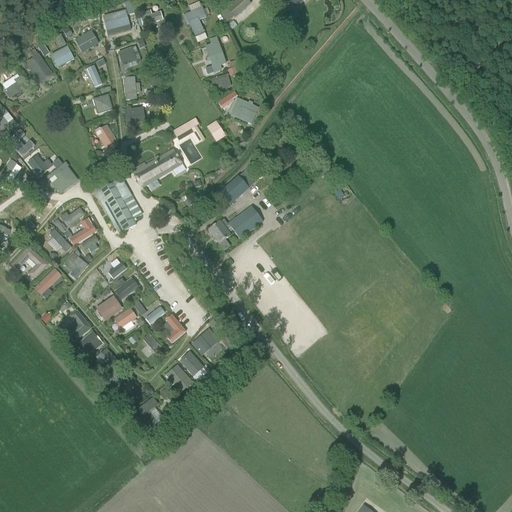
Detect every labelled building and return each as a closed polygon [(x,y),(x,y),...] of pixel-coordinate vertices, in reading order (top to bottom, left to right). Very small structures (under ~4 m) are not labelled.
[(245,0),(237,0),(225,11),(232,18),(248,3),(245,0)] [(131,1),(125,3),(128,16),(134,14),(131,1)] [(140,9),(142,25),(161,22),(159,7),(140,9)] [(190,12),(184,15),(194,37),(197,43),(207,39),(204,33),(199,21),(206,17),(206,16),(203,10),(202,7),(201,8),(190,12)] [(124,11),(102,17),(107,37),(130,31),(124,11)] [(95,12),(87,13),(88,21),(96,20),(95,12)] [(98,46),(90,33),(74,42),(81,55),(98,46)] [(225,65),(215,37),(208,40),(210,44),(204,46),(214,74),(221,71),(220,66),(225,65)] [(143,40),(137,42),(139,49),(145,47),(143,40)] [(132,47),(117,53),(122,67),(123,66),(124,68),(130,67),(129,64),(137,62),(132,47)] [(56,70),(73,61),(67,48),(49,57),(56,70)] [(52,75),(38,54),(37,55),(34,50),(29,53),(32,58),(25,63),(40,83),(52,75)] [(20,60),(15,63),(19,68),(24,64),(20,60)] [(96,64),(98,68),(105,65),(102,60),(96,64)] [(12,64),(7,67),(11,74),(16,71),(12,64)] [(94,66),(86,69),(93,89),(101,86),(94,66)] [(230,69),(227,70),(229,76),(232,75),(241,73),(239,67),(236,67),(230,69)] [(230,88),(227,76),(211,81),(215,93),(230,88)] [(15,84),(4,91),(9,99),(29,87),(23,79),(20,77),(13,81),(15,84)] [(140,94),(139,84),(135,84),(134,77),(123,79),(125,101),(136,100),(136,94),(140,94)] [(234,91),(219,101),(223,107),(238,98),(234,91)] [(112,110),(107,95),(92,100),(97,115),(112,110)] [(250,125),(258,108),(236,99),(229,115),(250,125)] [(0,137),(17,124),(3,108),(0,110),(0,137)] [(145,122),(143,108),(123,110),(126,125),(145,122)] [(195,119),(173,133),(176,139),(191,130),(199,143),(204,141),(196,127),(199,126),(195,119)] [(215,121),(206,127),(216,142),(225,136),(215,121)] [(117,143),(107,127),(101,130),(99,129),(96,131),(96,133),(106,150),(117,143)] [(20,130),(7,142),(22,159),(35,147),(30,142),(24,147),(18,141),(24,135),(20,130)] [(144,164),(130,172),(141,190),(173,171),(176,176),(185,171),(182,166),(177,157),(173,150),(146,166),(144,164)] [(44,172),(34,158),(24,165),(35,179),(44,172)] [(58,161),(52,165),(56,170),(61,165),(58,161)] [(78,181),(72,174),(68,177),(63,170),(67,167),(64,163),(46,177),(59,194),(61,194),(78,181)] [(11,185),(21,168),(16,165),(6,181),(11,185)] [(220,195),(229,206),(254,184),(244,173),(220,195)] [(29,175),(24,180),(28,184),(32,179),(29,175)] [(92,187),(119,236),(135,226),(122,202),(131,197),(121,179),(112,184),(108,178),(92,187)] [(188,199),(185,202),(190,208),(194,205),(188,199)] [(247,234),(262,223),(251,208),(228,225),(228,226),(224,230),(219,223),(208,232),(218,246),(230,237),(228,235),(232,232),(239,241),(247,234)] [(66,215),(59,220),(66,230),(84,218),(79,211),(68,219),(66,215)] [(80,224),(84,229),(69,238),(74,247),(96,233),(88,219),(80,224)] [(27,224),(23,229),(28,234),(33,229),(27,224)] [(61,225),(56,229),(61,234),(66,230),(61,225)] [(0,227),(0,244),(4,236),(7,238),(9,232),(6,231),(6,230),(0,227)] [(54,230),(49,236),(62,249),(61,250),(66,254),(72,249),(54,230)] [(67,231),(61,235),(65,241),(71,237),(67,231)] [(99,248),(93,238),(84,244),(90,254),(99,248)] [(47,265),(28,247),(11,265),(17,271),(28,260),(35,266),(26,275),(33,281),(47,265)] [(77,251),(69,261),(77,267),(70,276),(76,280),(88,266),(79,259),(80,256),(77,251)] [(55,270),(35,289),(41,296),(49,290),(62,277),(55,270)] [(88,279),(77,297),(88,303),(91,298),(86,295),(94,282),(88,279)] [(137,290),(130,282),(114,294),(121,303),(137,290)] [(105,321),(121,310),(113,298),(96,310),(105,321)] [(149,325),(165,315),(161,308),(144,318),(149,325)] [(122,328),(135,319),(129,310),(116,320),(122,328)] [(73,322),(63,330),(66,333),(73,343),(91,329),(76,311),(69,317),(73,322)] [(185,333),(172,317),(165,322),(174,332),(166,339),(171,345),(185,333)] [(140,320),(136,323),(140,328),(144,325),(140,320)] [(212,321),(208,325),(212,330),(216,326),(212,321)] [(219,343),(209,330),(190,346),(201,359),(219,343)] [(103,345),(92,332),(78,344),(88,355),(94,349),(96,351),(103,345)] [(143,360),(159,347),(149,334),(133,347),(143,360)] [(134,336),(128,341),(132,346),(138,341),(134,336)] [(168,342),(163,346),(167,351),(172,347),(168,342)] [(117,364),(106,351),(96,361),(107,373),(117,364)] [(238,352),(232,357),(237,363),(243,358),(238,352)] [(202,371),(192,360),(188,364),(183,358),(177,363),(191,380),(202,371)] [(192,383),(177,366),(165,376),(180,394),(192,383)] [(130,386),(123,376),(109,385),(108,388),(108,392),(110,393),(112,395),(115,396),(130,386)] [(205,387),(201,391),(205,397),(210,393),(205,387)] [(167,389),(160,395),(166,402),(173,397),(167,389)] [(137,411),(132,414),(146,432),(150,428),(157,423),(149,412),(158,406),(152,399),(137,411)]
